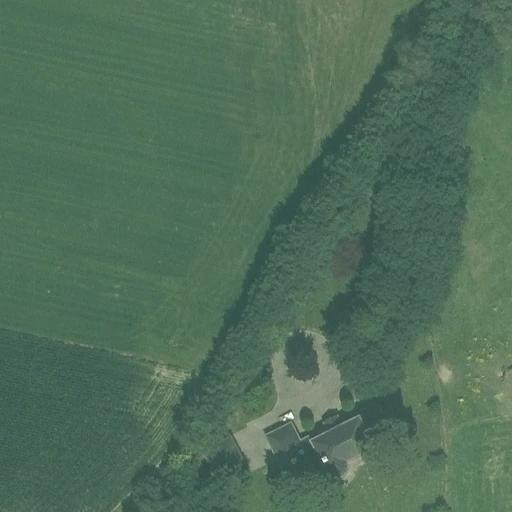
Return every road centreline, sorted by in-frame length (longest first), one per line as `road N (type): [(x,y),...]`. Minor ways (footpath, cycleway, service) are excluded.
road 1 (unclassified): [(486,0),(442,91),(408,284),(393,320),(340,376)]
road 2 (unclassified): [(340,376),(298,396),(279,382),(289,344),(305,340),(331,359)]
